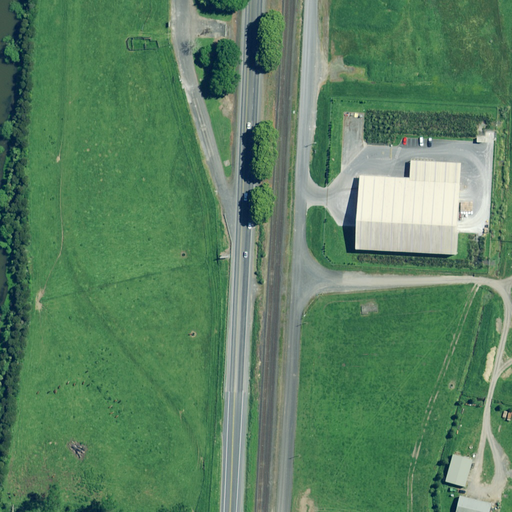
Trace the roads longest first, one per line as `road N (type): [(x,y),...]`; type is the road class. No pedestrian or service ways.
road 1 (unclassified): [(281,511),(310,0)]
road 2 (secondary): [(229,511),(242,221)]
road 3 (secondary): [(242,221),(253,0)]
road 4 (track): [(511,277),(297,282)]
road 5 (residential): [(242,221),(216,171),(182,27)]
